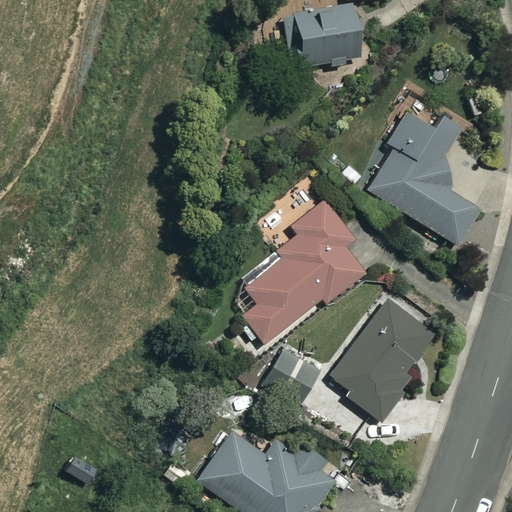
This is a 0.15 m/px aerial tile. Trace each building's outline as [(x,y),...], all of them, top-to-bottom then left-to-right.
[(286,70),(325,65),(326,70),(340,68),(339,63),(357,61),(351,7),(280,16),(286,70)] [(402,116),(384,145),(392,150),(366,191),(456,247),(478,212),(447,193),(442,154),(456,131),(440,121),(432,134),(402,116)] [(350,248),(356,243),(322,201),(289,227),(295,236),(274,253),(280,260),(243,290),(256,306),(240,319),(262,345),(320,299),(324,303),(367,269),(350,248)] [(433,337),(382,302),(328,380),(345,392),(342,397),(376,421),(433,337)] [(269,463),(229,435),(196,482),(237,511),(313,511),(311,510),(331,483),(316,473),(322,464),(287,439),(269,463)]
